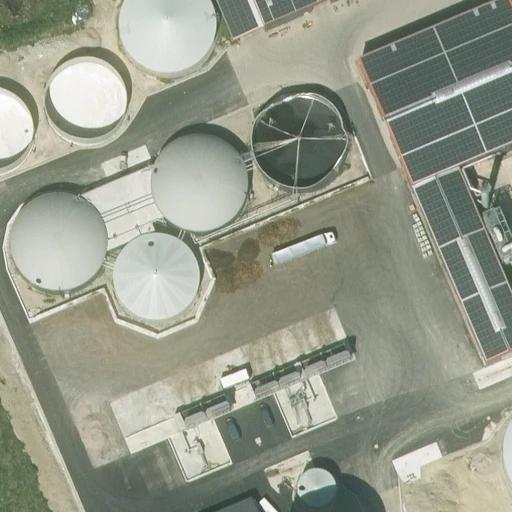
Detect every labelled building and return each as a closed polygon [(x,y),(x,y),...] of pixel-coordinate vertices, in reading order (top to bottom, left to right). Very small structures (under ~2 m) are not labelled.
[(154,79),(170,81),(186,77),(201,68),(211,55),(216,39),(216,22),(210,6),(204,0),(128,0),(129,0),(121,12),(118,26),(118,40),(122,53),(130,64),(141,73),(154,79)] [(261,0),(275,29),(336,0),(261,0)] [(511,0),(510,0),(367,59),(490,361),(511,352),(511,276),(467,166),(511,147),(511,0)] [(111,72),(112,104),(133,103),(132,71),(111,72)] [(81,128),(93,95),(72,88),(61,120),(81,128)] [(286,194),(302,196),(319,192),(333,183),(343,170),(348,154),(348,137),(342,121),(331,109),(317,100),(300,97),(284,100),(271,106),(261,115),(254,127),(250,141),(250,155),(255,168),(262,179),(273,189),(286,194)] [(186,236),(203,237),(219,234),(233,224),(243,211),(248,195),(248,179),(242,163),(231,150),(217,142),(200,139),(184,141),(171,147),(161,157),(154,169),(150,182),(150,196),(155,209),(162,221),(173,230),(186,236)] [(46,296),(62,298),(79,294),(93,285),(103,272),(108,256),(108,239),(102,224),(91,211),(77,202),(60,199),(44,202),(31,208),(21,217),(14,229),(10,243),(10,257),(14,270),(22,282),(33,291),(46,296)] [(158,326),(173,323),(185,316),(194,304),(200,290),(200,276),(195,262),(186,250),(173,243),(159,239),(144,241),(132,247),(122,257),(115,269),(113,283),(115,297),(122,309),(132,319),(144,325),(158,326)] [(318,432),(333,429),(345,421),(355,410),(360,396),(360,381),(355,367),(346,356),(334,348),(319,345),(305,346),(292,352),(282,362),(275,374),(273,388),(275,402),(282,414),(292,424),(305,430),(318,432)] [(233,468),(247,465),(260,457),(269,446),(274,432),(274,418),(269,404),(260,392),(248,384),(233,381),(219,383),(206,389),(196,398),(189,411),(187,424),(189,438),(196,451),(206,460),(219,466),(233,468)] [(511,428),(507,437),(503,456),(505,476),(511,490),(511,428)]
